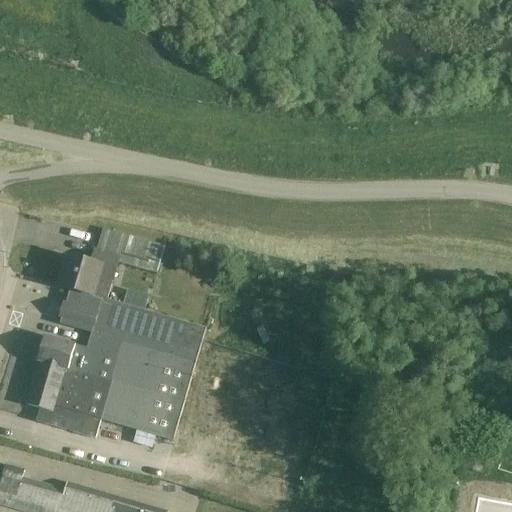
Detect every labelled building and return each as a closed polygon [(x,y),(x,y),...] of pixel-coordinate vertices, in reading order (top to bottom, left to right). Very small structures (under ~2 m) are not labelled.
[(59,287),(71,291),(102,299),(102,297),(108,299),(118,264),(157,275),(165,248),(103,230),(96,252),(95,251),(92,263),(68,256),(59,287)] [(102,297),(102,299),(71,291),(67,304),(64,303),(59,319),(61,319),(60,325),(92,334),(93,330),(117,337),(111,358),(119,360),(101,421),(174,442),(204,336),(204,337),(207,328),(108,299),(102,297)] [(276,340),(268,324),(257,330),(264,345),(276,340)] [(93,330),(92,334),(87,350),(75,346),(45,337),(37,362),(40,363),(27,406),(40,410),(36,423),(67,432),(96,440),(101,421),(174,442),(101,421),(119,360),(111,358),(117,337),(93,330)] [(23,473),(4,468),(0,481),(0,501),(38,511),(158,511),(68,486),(66,493),(21,480),(23,473)] [(511,511),(511,505),(475,497),(471,511),(511,511)]
